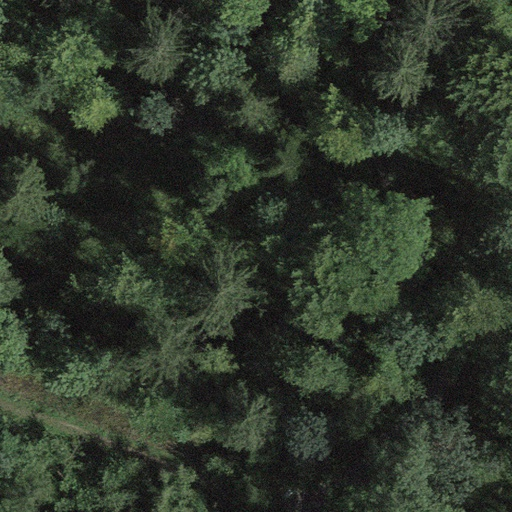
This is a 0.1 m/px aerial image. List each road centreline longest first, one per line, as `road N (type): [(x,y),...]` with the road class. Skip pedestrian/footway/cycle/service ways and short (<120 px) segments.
road 1 (track): [(511,320),(284,511)]
road 2 (track): [(211,511),(0,419)]
